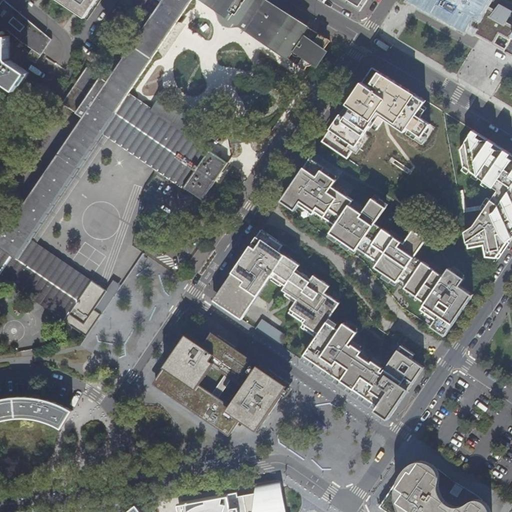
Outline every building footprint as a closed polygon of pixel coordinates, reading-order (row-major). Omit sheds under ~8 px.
[(0,275),(66,320),(60,325),(64,343),(80,339),(77,323),(83,314),(74,308),(79,301),(95,313),(97,310),(108,294),(29,240),(103,133),(184,188),(185,187),(196,195),(185,211),(202,223),(213,207),(204,200),(216,181),(228,163),(183,133),(177,142),(144,119),(150,111),(127,95),(192,0),(201,0),(217,11),(220,15),(220,16),(222,17),(221,22),(222,25),(224,27),(227,28),(230,28),(233,27),(237,22),(242,26),(240,29),(283,56),(284,55),(286,54),(302,30),(286,20),(290,15),(266,0),(264,3),(259,0),(164,0),(109,81),(88,66),(76,83),(65,99),(62,103),(84,118),(9,227),(0,220),(0,275)] [(0,36),(9,37),(12,35),(21,42),(33,49),(27,57),(36,63),(52,39),(5,0),(0,6),(0,36)] [(70,0),(89,13),(99,0),(70,0)] [(410,0),(481,39),(482,36),(493,42),(498,33),(509,39),(510,37),(511,37),(511,25),(507,22),(511,13),(511,10),(498,3),(493,9),(486,5),(489,0),(410,0)] [(310,73),(331,42),(329,40),(316,32),(312,38),(312,34),(310,33),(308,32),(306,33),(292,54),(292,57),(294,59),(296,60),(298,58),(295,63),(310,73)] [(10,60),(9,37),(0,36),(0,78),(18,90),(30,72),(10,60)] [(424,101),(372,66),(322,141),(349,159),(354,151),(358,153),(365,143),(362,141),(372,126),(378,130),(385,120),(422,145),(428,136),(424,132),(429,124),(419,117),(425,109),(421,106),(424,101)] [(488,77),(481,90),(491,96),(498,83),(488,77)] [(183,133),(150,111),(144,119),(177,142),(183,133)] [(499,254),(501,250),(506,243),(511,237),(511,154),(474,130),(461,150),(465,167),(500,192),(474,226),(466,231),(469,244),(481,242),(484,253),(493,250),(499,254)] [(340,177),(311,157),(282,200),(296,210),(300,204),(314,214),(316,211),(336,225),(331,232),(358,250),(359,248),(379,262),(376,267),(398,282),(400,279),(408,284),(406,288),(427,302),(422,309),(437,319),(434,323),(440,327),(438,331),(446,336),(474,295),(461,286),(466,278),(450,268),(445,276),(416,256),(428,239),(414,230),(405,243),(376,223),(387,207),(373,198),(363,213),(351,205),(354,200),(334,186),(340,177)] [(463,212),(467,219),(475,215),(471,208),(463,212)] [(219,304),(242,319),(272,276),(286,285),(283,289),(298,299),(289,313),(304,323),(301,327),(317,338),(302,360),(389,419),(425,367),(412,358),(416,354),(401,344),(383,371),(381,370),(384,366),(373,359),(371,361),(360,353),(363,349),(354,343),(352,345),(350,344),(359,330),(345,321),(341,328),(329,320),(342,301),(327,291),(332,284),(316,273),(313,277),(299,268),(302,264),(281,250),(285,244),(262,229),(256,238),(261,242),(257,247),(252,244),(243,257),(248,260),(244,266),(240,263),(231,275),(236,279),(232,284),(227,281),(218,294),(223,297),(219,304)] [(260,319),(253,329),(273,343),(280,332),(260,319)] [(156,385),(229,437),(241,420),(257,432),(290,386),(249,357),(243,365),(239,361),(237,348),(219,335),(217,338),(213,334),(205,346),(191,336),(156,385)] [(0,424),(7,422),(23,420),(38,421),(56,426),(63,430),(74,412),(58,405),(36,399),(15,400),(0,403),(0,424)] [(405,470),(380,507),(387,511),(492,511),(492,507),(490,503),(484,500),(478,502),(465,505),(456,506),(450,503),(446,499),(442,494),(441,490),(440,485),(439,479),(438,474),(436,469),(434,466),(429,462),(424,461),(419,461),(414,463),(409,465),(405,470)] [(238,492),(181,504),(183,511),(283,511),(280,491),(283,490),(283,487),(256,491),(256,493),(239,497),(238,492)]
